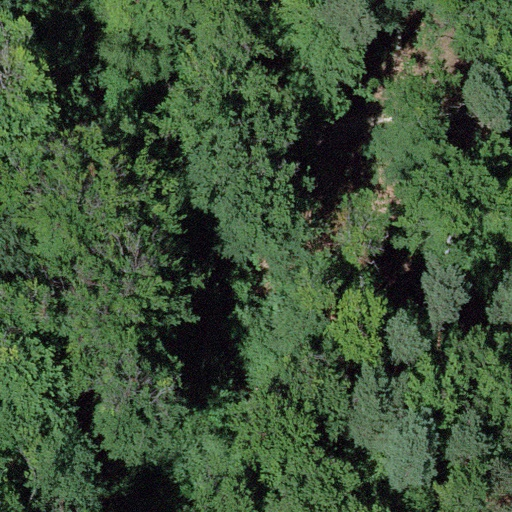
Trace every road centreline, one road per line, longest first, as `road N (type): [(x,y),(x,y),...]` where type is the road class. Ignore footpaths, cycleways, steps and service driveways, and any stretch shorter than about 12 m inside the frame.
road 1 (track): [(205,0),(223,292),(256,511)]
road 2 (track): [(210,105),(285,119),(400,113),(511,121)]
